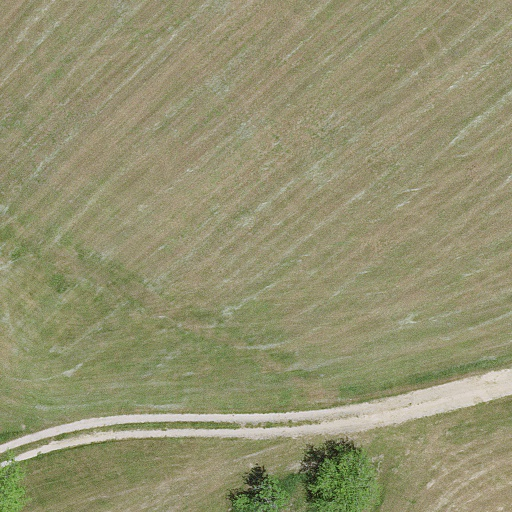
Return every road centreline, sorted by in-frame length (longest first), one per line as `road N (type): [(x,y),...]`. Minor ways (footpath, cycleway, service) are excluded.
road 1 (track): [(511,378),(352,415),(95,429),(0,458)]
road 2 (track): [(379,409),(295,511)]
